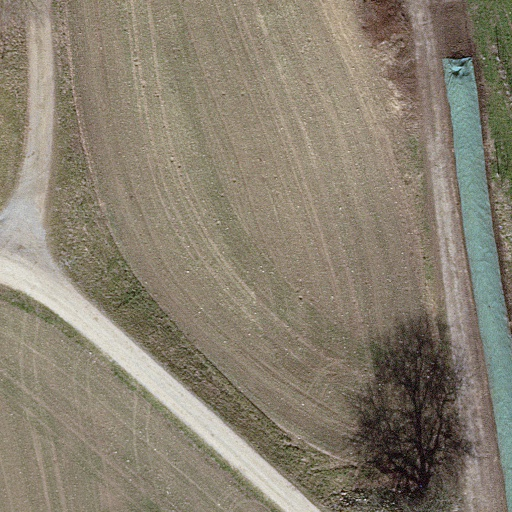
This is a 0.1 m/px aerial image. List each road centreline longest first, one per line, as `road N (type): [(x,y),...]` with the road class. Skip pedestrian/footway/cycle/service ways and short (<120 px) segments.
road 1 (track): [(5,266),(53,295),(301,511)]
road 2 (track): [(5,266),(38,135),(40,0)]
